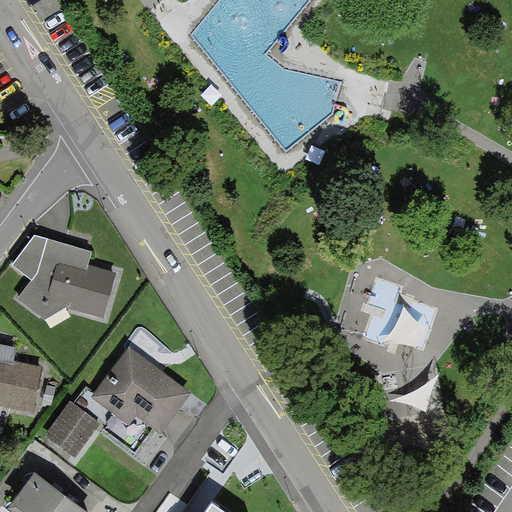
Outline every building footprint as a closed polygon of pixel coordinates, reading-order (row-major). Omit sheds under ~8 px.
[(45,322),(69,309),(105,320),(117,276),(90,268),(94,255),(35,239),(13,267),(33,282),(17,299),(45,322)] [(14,343),(0,340),(0,411),(1,412),(3,402),(33,408),(42,364),(11,358),(14,343)] [(190,388),(130,343),(92,394),(130,422),(137,412),(160,429),(190,388)] [(102,422),(72,400),(47,432),(76,455),(102,422)] [(233,467),(217,444),(178,470),(181,474),(169,482),(189,511),(253,511),(254,511),(227,471),(233,467)] [(9,506),(17,511),(49,511),(67,487),(35,464),(13,494),(16,496),(9,506)] [(49,511),(92,511),(96,508),(67,487),(49,511)]
